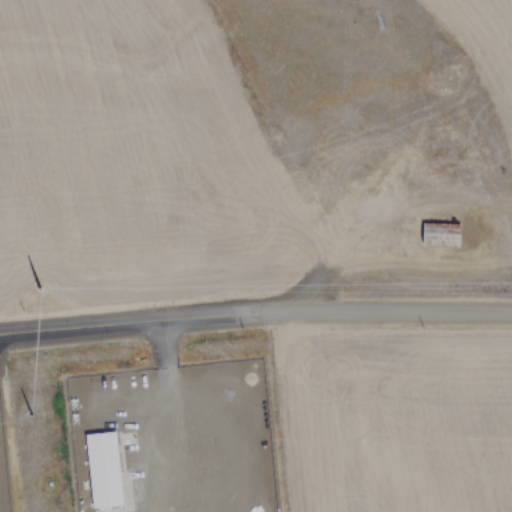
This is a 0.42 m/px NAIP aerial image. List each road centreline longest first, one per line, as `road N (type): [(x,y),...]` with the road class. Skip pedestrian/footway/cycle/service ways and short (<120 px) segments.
road 1 (residential): [(0,329),(258,311)]
road 2 (residential): [(258,311),(511,311)]
